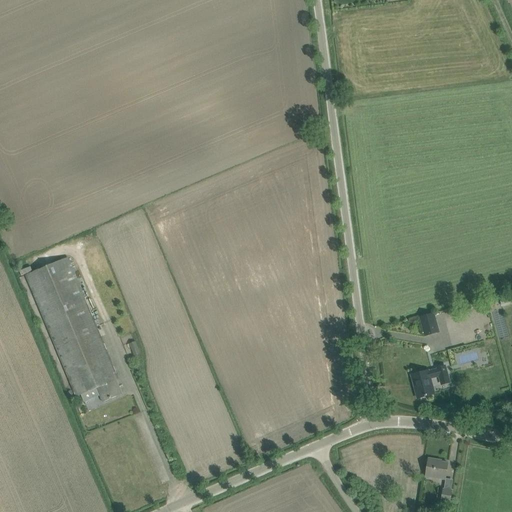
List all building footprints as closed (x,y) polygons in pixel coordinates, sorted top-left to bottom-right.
[(102,402),(122,394),(116,380),(118,379),(68,258),(26,276),(76,397),(97,388),(102,402)] [(425,336),(434,334),(439,332),(434,314),(419,318),(425,336)] [(135,342),(129,344),(134,356),(140,354),(135,342)] [(428,371),(411,375),(414,385),(416,384),(419,397),(417,398),(418,398),(434,394),(430,379),(439,376),(441,385),(449,383),(445,366),(437,368),(437,369),(428,372),(428,371)] [(446,480),(446,473),(448,463),(441,462),(441,461),(428,459),(425,477),(446,480)] [(450,505),(452,490),(442,489),(440,503),(450,505)]
